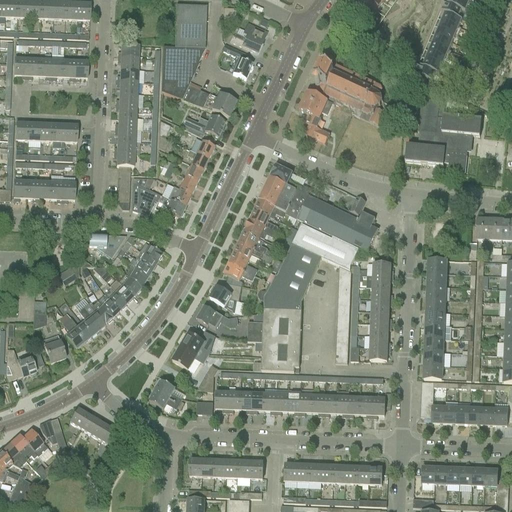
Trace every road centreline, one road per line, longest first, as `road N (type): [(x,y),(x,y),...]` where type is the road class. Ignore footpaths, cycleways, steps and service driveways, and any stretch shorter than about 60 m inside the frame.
road 1 (unclassified): [(401,449),(412,200)]
road 2 (unclassified): [(401,449),(165,435)]
road 3 (unclassified): [(96,220),(104,0)]
road 4 (unclassified): [(412,200),(366,189),(251,136)]
road 5 (tertiary): [(92,386),(165,309),(195,251)]
road 6 (tertiary): [(195,251),(251,136)]
road 7 (tertiary): [(251,136),(303,25)]
